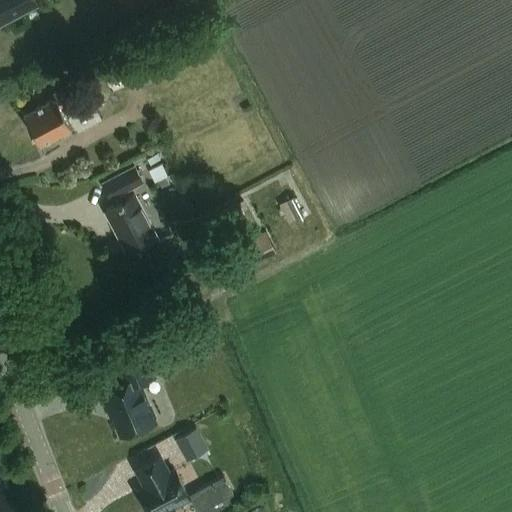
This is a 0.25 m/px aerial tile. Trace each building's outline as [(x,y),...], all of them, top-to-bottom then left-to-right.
[(0,0),(0,25),(37,6),(34,0),(0,0)] [(161,0),(124,0),(132,15),(161,0)] [(53,94),(55,98),(24,115),(39,145),(72,128),(61,108),(78,99),(71,85),(53,94)] [(163,155),(149,161),(158,180),(171,174),(163,155)] [(106,210),(128,252),(156,237),(134,195),(128,198),(125,191),(142,182),(134,167),(103,183),(111,198),(112,197),(116,204),(106,210)] [(304,218),(294,197),(280,204),(289,222),(296,218),(298,221),(304,218)] [(239,203),(204,222),(213,240),(248,221),(243,212),(249,209),(245,202),(239,204),(239,203)] [(267,232),(234,249),(243,268),(276,251),(267,232)] [(124,382),(99,392),(106,410),(110,409),(121,436),(155,422),(139,383),(155,376),(145,352),(116,363),(124,382)] [(198,427),(175,439),(186,460),(209,448),(198,427)] [(159,456),(137,468),(146,486),(138,491),(149,511),(160,511),(190,496),(188,493),(175,470),(169,474),(159,456)] [(188,493),(190,496),(198,511),(200,511),(232,495),(221,474),(188,493)]
